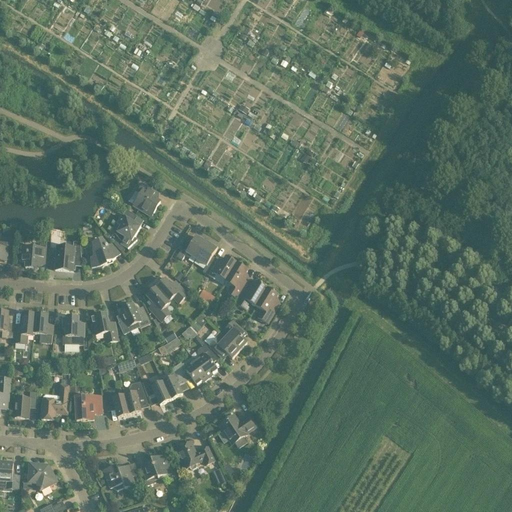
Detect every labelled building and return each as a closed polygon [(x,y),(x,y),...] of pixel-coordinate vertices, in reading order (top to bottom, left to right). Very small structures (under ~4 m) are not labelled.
[(188,78),(183,75),(180,80),(185,83),(188,78)] [(238,111),(246,116),(249,111),(241,106),(238,111)] [(191,153),(187,158),(193,162),(196,156),(191,153)] [(211,164),(207,162),(203,169),(207,171),(211,164)] [(151,219),(160,204),(152,199),(155,194),(142,186),(138,193),(141,195),(133,208),(151,219)] [(130,248),(137,242),(134,239),(140,229),(133,224),(137,218),(126,211),(117,225),(119,227),(114,235),(127,250),(130,248)] [(190,257),(196,261),(206,245),(196,238),(189,250),(184,247),(176,259),(182,262),(185,256),(189,259),(190,257)] [(112,262),(120,256),(112,246),(107,248),(102,242),(93,245),(94,259),(91,260),(92,270),(100,269),(107,267),(106,265),(112,262)] [(116,242),(113,244),(121,253),(124,251),(116,242)] [(56,261),(55,272),(73,274),(73,264),(82,264),(80,244),(73,244),(73,249),(57,248),(56,255),(54,255),(53,256),(53,259),(54,261),(56,261)] [(44,262),(46,246),(40,245),(39,249),(27,248),(26,253),(21,253),(20,264),(25,264),(25,270),(38,271),(38,262),(44,262)] [(215,265),(210,262),(217,251),(206,245),(196,261),(206,267),(202,274),(208,277),(215,265)] [(225,284),(236,266),(226,259),(220,268),(215,265),(208,277),(213,280),(215,277),(226,283),(225,284)] [(247,272),(236,266),(225,284),(231,287),(226,295),(236,301),(244,288),(239,285),(247,272)] [(156,290),(170,305),(169,304),(173,299),(179,305),(187,297),(178,286),(173,290),(165,281),(161,285),(159,284),(156,287),(156,289),(156,290)] [(256,308),(267,290),(256,284),(249,295),(244,292),(236,306),(246,312),(250,305),(256,308)] [(170,305),(156,290),(155,290),(153,289),(150,292),(151,294),(146,298),(156,309),(151,313),(161,324),(170,316),(165,310),(170,305)] [(278,297),(267,290),(256,308),(261,312),(257,319),(267,325),(276,312),(270,309),(278,297)] [(210,296),(206,303),(210,305),(214,299),(210,296)] [(120,312),(122,316),(116,319),(119,325),(118,325),(124,337),(150,325),(144,313),(138,316),(133,306),(127,308),(126,308),(122,309),(122,310),(120,312)] [(204,313),(209,317),(214,311),(209,307),(207,310),(204,313)] [(0,332),(2,333),(1,339),(13,340),(14,327),(7,326),(8,314),(5,314),(4,312),(0,311),(0,332)] [(109,331),(106,315),(91,319),(93,326),(91,327),(94,338),(105,335),(106,341),(110,340),(111,344),(118,343),(115,329),(109,331)] [(33,338),(35,317),(23,316),(21,331),(15,331),(14,345),(26,346),(27,338),(33,338)] [(35,317),(33,338),(34,338),(34,336),(40,336),(39,345),(51,346),(52,332),(46,331),(47,318),(35,317)] [(65,331),(65,338),(62,338),(62,347),(83,347),(84,333),(78,333),(78,320),(66,319),(66,322),(63,321),(63,331),(65,331)] [(198,322),(191,329),(198,336),(204,329),(198,322)] [(225,331),(229,335),(225,340),(240,353),(247,345),(237,335),(241,331),(232,323),(225,331)] [(197,336),(195,334),(189,328),(183,334),(182,336),(185,339),(193,340),(197,336)] [(218,356),(222,352),(232,361),(240,353),(225,340),(220,334),(215,339),(216,340),(209,348),(218,356)] [(172,343),(165,348),(169,354),(181,346),(180,344),(178,341),(177,340),(172,343)] [(200,350),(198,351),(197,356),(200,359),(195,363),(207,381),(213,377),(212,376),(217,372),(209,362),(215,357),(205,346),(200,350)] [(166,356),(168,355),(163,347),(158,351),(161,355),(166,356)] [(140,366),(152,361),(149,354),(137,359),(140,366)] [(192,359),(182,366),(181,364),(175,368),(183,381),(189,376),(197,387),(202,384),(207,381),(195,363),(192,359)] [(125,364),(128,371),(136,368),(134,361),(125,364)] [(151,374),(157,371),(152,361),(145,365),(151,374)] [(12,369),(13,378),(23,377),(22,368),(12,369)] [(162,384),(171,402),(182,397),(177,385),(184,382),(183,381),(175,368),(170,371),(171,375),(169,376),(168,381),(162,384)] [(9,380),(0,379),(0,408),(0,403),(8,403),(9,380)] [(147,399),(154,396),(160,408),(171,402),(162,384),(157,386),(153,384),(150,385),(148,381),(142,384),(147,399)] [(140,384),(132,387),(129,391),(130,396),(124,397),(129,417),(141,414),(138,402),(146,399),(140,384)] [(61,387),(60,398),(45,397),(43,399),(41,421),(55,422),(55,415),(67,416),(68,404),(67,404),(69,388),(61,387)] [(107,409),(114,407),(118,420),(129,417),(124,397),(118,399),(117,392),(112,393),(111,392),(104,394),(107,409)] [(14,419),(28,420),(29,406),(36,406),(37,394),(30,394),(29,400),(16,399),(14,419)] [(91,396),(84,396),(83,397),(83,399),(75,399),(76,423),(94,422),(94,416),(102,416),(101,398),(92,398),(92,397),(91,396)] [(219,428),(223,434),(218,437),(224,446),(229,442),(232,447),(247,437),(246,436),(259,427),(252,416),(239,425),(234,417),(219,428)] [(186,471),(189,469),(190,471),(191,472),(193,472),(196,471),(196,470),(196,468),(196,467),(199,465),(199,464),(204,462),(206,467),(214,464),(207,449),(199,453),(200,456),(196,458),(190,444),(176,450),(186,471)] [(155,485),(154,483),(159,481),(158,480),(171,475),(164,457),(151,462),(151,463),(141,467),(146,482),(144,482),(146,488),(155,485)] [(0,466),(0,492),(1,493),(12,494),(12,491),(18,492),(19,478),(12,477),(13,465),(8,465),(7,463),(3,463),(2,464),(0,464),(0,466)] [(135,486),(132,479),(137,477),(135,465),(128,468),(128,467),(118,471),(116,467),(105,471),(104,474),(109,489),(117,493),(124,490),(125,490),(135,486)] [(30,467),(29,481),(24,481),(23,491),(35,492),(37,487),(41,493),(57,485),(49,471),(45,468),(30,467)] [(220,485),(225,482),(219,470),(213,473),(220,485)]
